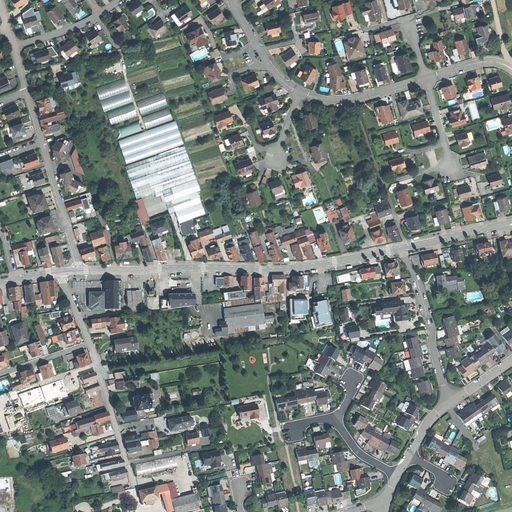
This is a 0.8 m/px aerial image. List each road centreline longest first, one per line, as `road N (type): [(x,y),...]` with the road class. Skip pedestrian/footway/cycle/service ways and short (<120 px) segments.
road 1 (tertiary): [(400,248),(285,269),(80,270)]
road 2 (residential): [(90,343),(133,488)]
road 3 (residential): [(80,270),(42,141)]
road 4 (residential): [(426,78),(338,100),(300,91)]
